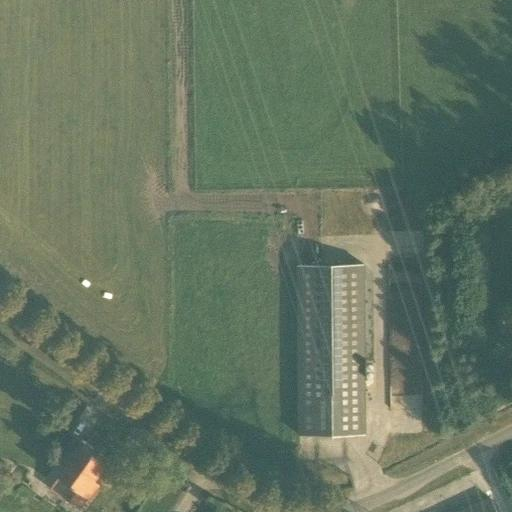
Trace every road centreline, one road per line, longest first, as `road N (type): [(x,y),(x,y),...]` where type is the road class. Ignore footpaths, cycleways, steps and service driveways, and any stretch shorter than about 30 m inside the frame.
road 1 (unclassified): [(0,303),(108,394),(238,483),(306,511)]
road 2 (unclassified): [(331,511),(370,503),(511,431)]
